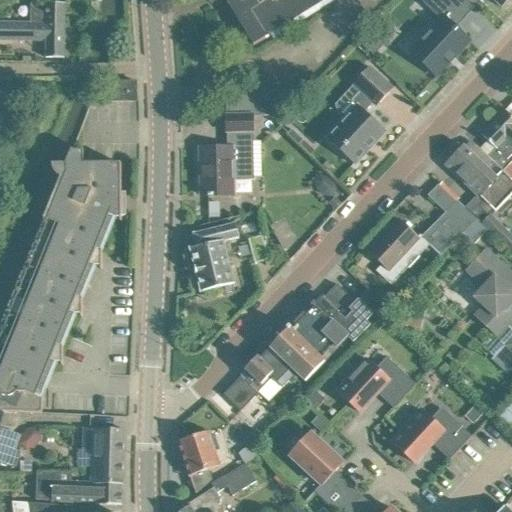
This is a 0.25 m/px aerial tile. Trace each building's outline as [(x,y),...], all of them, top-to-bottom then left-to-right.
[(327,0),(225,0),(231,9),(237,5),(237,20),(238,21),(244,17),(245,32),(246,33),(252,30),(252,44),(253,46),(327,0)] [(441,21),(411,53),(437,77),(449,64),(450,65),(451,64),(450,63),(455,57),(457,58),(458,57),(456,56),(470,42),(456,28),(474,8),(465,0),(424,0),(422,3),(441,21)] [(64,58),(65,4),(30,3),(30,24),(0,22),(0,40),(46,42),(46,58),(64,58)] [(371,37),(363,46),(373,55),(381,47),(371,37)] [(369,67),(353,85),(360,91),(351,101),(357,107),(327,139),(354,165),(386,132),(365,113),(373,104),(376,107),(393,89),(369,67)] [(263,74),(243,86),(280,122),(288,113),(263,74)] [(137,101),(136,82),(110,82),(111,102),(137,101)] [(254,180),(253,116),(268,116),(280,127),(280,126),(240,88),(241,87),(239,88),(226,96),(225,96),(225,97),(226,133),(227,133),(227,149),(200,149),(201,168),(203,168),(203,178),(201,178),(201,196),(208,196),(208,197),(213,197),(213,196),(233,195),(233,181),(254,180)] [(511,117),(505,111),(482,136),(508,160),(511,155),(511,117)] [(292,130),(288,134),(299,144),(303,140),(292,130)] [(511,178),(503,171),(503,172),(494,163),(486,171),(463,148),(447,165),(495,212),(511,194),(511,178)] [(36,396),(109,216),(104,214),(108,202),(113,202),(113,197),(113,191),(114,191),(113,164),(83,164),(83,151),(73,151),(72,150),(65,166),(66,166),(67,173),(0,337),(0,412),(42,414),(43,398),(36,396)] [(511,161),(503,171),(511,178),(511,161)] [(436,187),(428,197),(444,211),(421,238),(441,256),(474,222),(454,204),(436,187)] [(335,197),(329,204),(336,210),(342,204),(335,197)] [(511,235),(490,215),(482,225),(511,251),(511,235)] [(426,247),(419,240),(398,221),(388,232),(389,233),(382,240),(381,239),(369,252),(386,267),(380,273),(392,284),(408,266),(426,247)] [(234,284),(224,242),(238,239),(234,224),(193,234),(197,248),(190,249),(201,293),(234,284)] [(268,260),(262,238),(248,242),(254,264),(268,260)] [(511,273),(486,249),(468,269),(487,286),(476,298),(488,309),(478,320),(497,338),(507,327),(511,331),(511,339),(506,346),(511,351),(511,273)] [(348,312),(350,310),(356,303),(337,285),(329,294),(348,312)] [(383,285),(373,295),(387,309),(397,299),(393,294),(383,285)] [(377,320),(387,310),(368,291),(356,303),(350,310),(353,313),(346,320),(339,313),(332,320),(339,327),(349,336),(348,338),(353,343),(371,326),(366,322),(372,315),(377,320)] [(349,336),(339,327),(332,320),(339,313),(340,312),(338,311),(337,312),(324,299),(325,298),(323,297),(316,305),(314,303),(290,328),(289,326),(288,328),(324,362),(348,338),(349,336)] [(400,307),(396,325),(420,329),(423,311),(400,307)] [(324,362),(288,328),(286,329),(288,330),(271,349),(296,374),(305,382),(324,362)] [(296,374),(271,349),(260,360),(257,357),(245,370),(269,391),(277,383),(282,388),(296,374)] [(376,369),(367,360),(343,386),(337,392),(342,396),(359,413),(377,394),(394,409),(416,385),(387,358),(376,369)] [(269,391),(245,370),(240,375),(241,377),(223,395),(241,412),(259,393),(263,398),(269,391)] [(314,391),(305,400),(315,409),(323,399),(314,391)] [(511,401),(497,417),(508,427),(511,421),(511,401)] [(474,406),(465,416),(474,424),(483,414),(474,406)] [(397,447),(396,447),(414,464),(432,444),(450,461),(472,437),(441,408),(431,419),(421,410),(398,436),(392,443),(397,447)] [(327,426),(318,418),(311,424),(321,433),(327,426)] [(123,486),(125,431),(124,431),(124,430),(83,429),(82,446),(93,447),(92,483),(92,484),(123,486)] [(221,466),(209,432),(178,442),(190,478),(188,482),(190,486),(194,489),(196,494),(212,480),(209,470),(221,466)] [(335,472),(343,463),(311,434),(290,456),(321,485),(315,492),(336,511),(342,511),(359,494),(335,472)] [(222,511),(220,508),(222,499),(218,494),(229,487),(235,495),(256,481),(242,459),(234,464),(237,468),(222,478),(222,477),(211,484),(213,488),(188,505),(190,507),(181,511),(222,511)] [(21,461),(21,473),(32,473),(32,461),(21,461)] [(122,506),(123,486),(92,484),(92,483),(72,483),(72,473),(38,473),(38,499),(54,500),(53,501),(96,502),(96,505),(122,506)] [(395,511),(391,508),(387,511),(378,511),(359,494),(342,511),(395,511)] [(306,511),(297,501),(286,510),(288,511),(306,511)] [(94,511),(94,508),(29,503),(13,502),(14,511),(94,511)]
